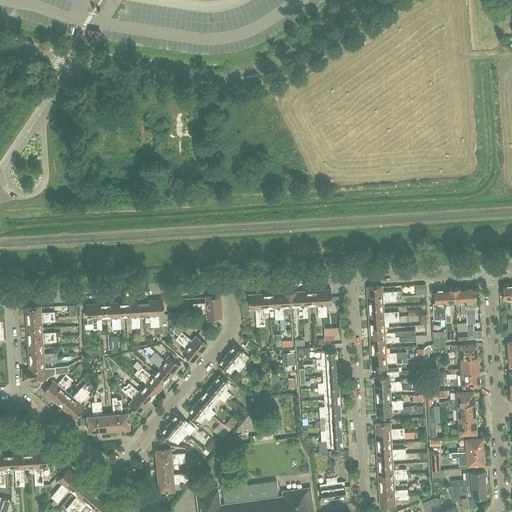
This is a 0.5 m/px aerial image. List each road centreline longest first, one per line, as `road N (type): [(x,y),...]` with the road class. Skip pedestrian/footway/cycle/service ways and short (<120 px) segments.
road 1 (unknown): [(511,167),(111,193),(107,147)]
road 2 (residential): [(363,511),(348,277)]
road 3 (residential): [(110,475),(230,333),(229,285)]
road 4 (residential): [(8,297),(229,285)]
road 5 (unclassified): [(231,78),(253,81),(288,69),(385,0)]
road 6 (unknown): [(468,0),(486,27),(496,168)]
road 7 (residential): [(41,123),(7,174),(14,190),(41,186),(42,135)]
road 8 (unclassified): [(358,0),(269,62),(231,78)]
road 9 (residential): [(348,277),(490,270)]
road 10 (unclassified): [(80,64),(220,78)]
road 11 (residential): [(46,421),(13,391),(8,297)]
road 12 (residential): [(497,408),(490,270)]
road 13 (unknown): [(310,54),(351,108),(354,178)]
